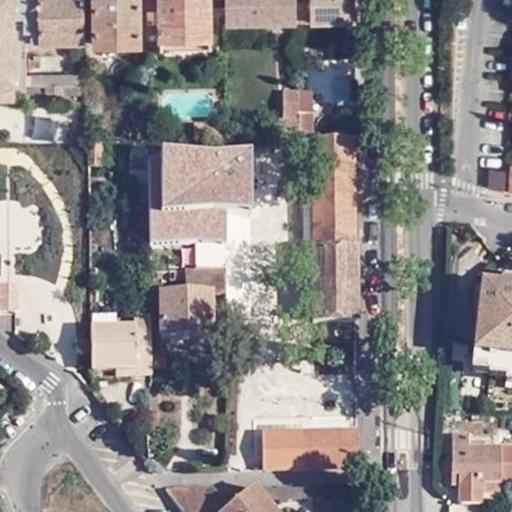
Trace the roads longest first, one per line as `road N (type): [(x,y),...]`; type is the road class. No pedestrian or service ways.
road 1 (tertiary): [(382,0),(390,511)]
road 2 (tertiary): [(412,511),(416,202)]
road 3 (tertiary): [(416,202),(414,0)]
